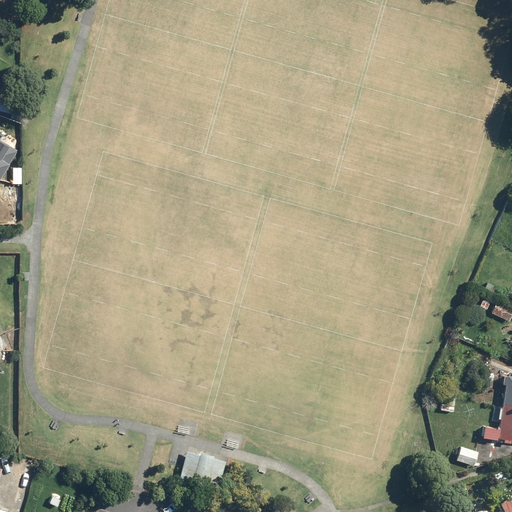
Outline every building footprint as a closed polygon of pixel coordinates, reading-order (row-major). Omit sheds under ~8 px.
[(14,97),(0,94),(0,109),(11,112),(14,97)] [(0,157),(0,195),(12,186),(11,184),(12,183),(10,181),(15,178),(0,157)] [(492,312),(510,319),(511,314),(511,310),(496,304),(492,312)] [(496,436),(511,438),(511,374),(506,373),(496,436)] [(442,408),(452,410),(455,397),(445,395),(442,408)] [(478,450),(460,445),(456,459),(473,465),(478,450)] [(198,454),(185,450),(178,477),(190,480),(190,482),(204,486),(205,485),(216,488),(224,461),(211,457),(211,455),(199,451),(198,454)] [(511,511),(511,492),(496,502),(501,511),(511,511)]
